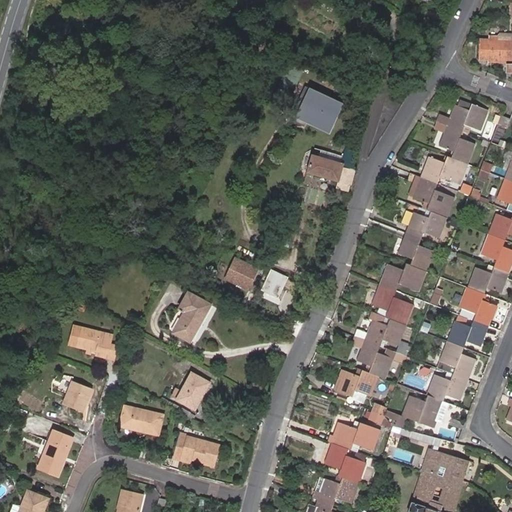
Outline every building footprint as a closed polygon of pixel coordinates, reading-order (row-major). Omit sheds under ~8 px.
[(430,16),(434,11),(429,6),(425,8),(420,10),(421,18),(430,16)] [(507,72),(511,71),(511,39),(499,39),(499,35),(491,35),(491,39),(481,38),(480,56),(489,57),(489,60),(498,61),(498,57),(508,58),(508,64),(507,72)] [(329,132),(342,105),(310,90),(297,117),(329,132)] [(447,123),(463,130),(465,122),(480,128),(488,107),(472,102),(462,98),(459,104),(454,103),(450,116),(447,123)] [(439,112),(436,119),(447,123),(450,116),(439,112)] [(510,117),(501,115),(498,123),(506,127),(510,117)] [(447,123),(436,119),(434,126),(444,130),(447,123)] [(451,156),(467,162),(474,142),(460,137),(463,130),(447,123),(444,130),(439,144),(454,149),(451,156)] [(345,149),(341,163),(352,166),(356,151),(345,149)] [(422,174),(438,181),(440,174),(459,181),(467,162),(451,156),(446,154),(444,161),(429,155),(422,174)] [(338,183),(350,186),(354,167),(352,166),(341,163),(313,155),(307,173),(338,183)] [(493,165),(483,161),(481,167),(490,171),(493,165)] [(490,171),(481,167),(477,178),(487,180),(490,171)] [(430,208),(446,215),(454,195),(435,187),(438,181),(422,174),(411,170),(408,177),(413,178),(419,181),(417,187),(414,195),(423,198),(429,200),(426,207),(430,208)] [(459,192),(467,195),(474,176),(466,173),(459,192)] [(419,181),(413,178),(411,185),(417,187),(419,181)] [(338,183),(336,189),(348,193),(350,186),(338,183)] [(406,230),(422,236),(424,229),(439,234),(446,215),(430,208),(428,215),(414,210),(406,230)] [(511,233),(511,217),(498,212),(491,232),(506,238),(509,232),(511,233)] [(419,242),(422,236),(406,230),(398,251),(413,257),(411,264),(426,270),(434,248),(419,242)] [(511,247),(504,245),(506,238),(491,232),(483,253),(498,258),(496,264),(510,270),(511,265),(511,247)] [(235,258),(225,279),(248,290),(258,269),(235,258)] [(380,283),(396,289),(399,282),(418,289),(426,270),(411,264),(405,262),(403,268),(388,263),(380,283)] [(502,292),(510,270),(496,264),(493,271),(479,265),(470,287),(486,293),(488,287),(502,292)] [(278,299),(288,277),(272,270),(262,291),(278,299)] [(390,317),(405,323),(412,303),(393,296),(396,289),(380,283),(373,303),(379,305),(377,312),(385,315),(390,317)] [(431,302),(439,305),(444,289),(437,287),(431,302)] [(483,299),(486,293),(470,287),(463,307),(477,313),(475,319),(489,324),(497,305),(483,299)] [(177,339),(180,341),(198,302),(192,298),(182,315),(188,319),(177,339)] [(198,302),(180,341),(193,348),(198,339),(196,338),(207,319),(209,320),(214,311),(198,302)] [(397,342),(405,323),(390,317),(385,315),(377,312),(371,310),(369,317),(373,319),(366,338),(381,344),(384,337),(397,342)] [(475,319),(460,313),(458,320),(472,326),(475,319)] [(482,345),(489,324),(475,319),(472,326),(458,320),(450,341),(466,346),(468,340),(482,345)] [(114,339),(83,331),(78,349),(88,352),(87,356),(92,357),(93,353),(107,358),(106,362),(115,364),(119,350),(112,348),(114,339)] [(378,373),(385,376),(393,356),(404,360),(406,354),(404,353),(397,350),(381,344),(366,338),(356,334),(353,343),(362,346),(358,358),(372,364),(370,370),(378,373)] [(408,344),(401,341),(397,350),(404,353),(408,344)] [(455,372),(469,378),(476,358),(463,353),(466,346),(450,341),(443,361),(457,366),(455,372)] [(457,366),(443,361),(441,367),(450,371),(455,372),(457,366)] [(378,373),(370,370),(362,367),(360,375),(346,369),(338,389),(352,395),(355,388),(370,394),(378,373)] [(334,388),(338,389),(346,369),(342,368),(334,388)] [(461,399),(469,378),(455,372),(450,371),(448,377),(438,373),(430,394),(445,400),(448,393),(461,399)] [(177,400),(195,409),(208,383),(190,374),(177,400)] [(93,386),(74,380),(64,406),(84,413),(93,386)] [(413,395),(406,416),(420,421),(423,415),(444,422),(452,402),(445,400),(430,394),(428,401),(413,395)] [(375,410),(385,413),(388,406),(378,401),(375,410)] [(136,431),(136,433),(160,439),(165,418),(125,409),(121,427),(136,431)] [(385,413),(375,410),(372,418),(382,422),(385,413)] [(388,410),(387,414),(395,417),(393,423),(402,425),(406,416),(388,410)] [(340,436),(346,421),(341,420),(336,435),(340,436)] [(370,438),(363,424),(359,423),(358,426),(346,421),(340,436),(336,435),(331,433),(329,439),(335,441),(338,443),(351,448),(355,449),(358,443),(375,449),(375,448),(370,438)] [(382,432),(363,424),(370,438),(375,448),(382,432)] [(56,428),(41,466),(61,474),(76,436),(56,428)] [(184,460),(193,462),(214,467),(219,447),(189,440),(189,436),(181,435),(176,461),(183,463),(184,460)] [(348,455),(351,448),(338,443),(335,441),(328,462),(344,468),(341,474),(346,476),(360,481),(367,462),(348,455)] [(462,481),(462,480),(468,461),(429,449),(423,469),(462,481)] [(423,469),(422,471),(409,511),(452,511),(462,481),(423,469)] [(321,475),(314,494),(321,496),(338,503),(340,497),(352,502),(360,481),(346,476),(343,484),(328,478),(321,475)] [(137,511),(141,492),(122,487),(116,511),(137,511)] [(31,488),(20,511),(43,511),(51,496),(31,488)] [(314,494),(311,502),(306,511),(340,511),(335,510),(338,503),(321,496),(314,494)]
